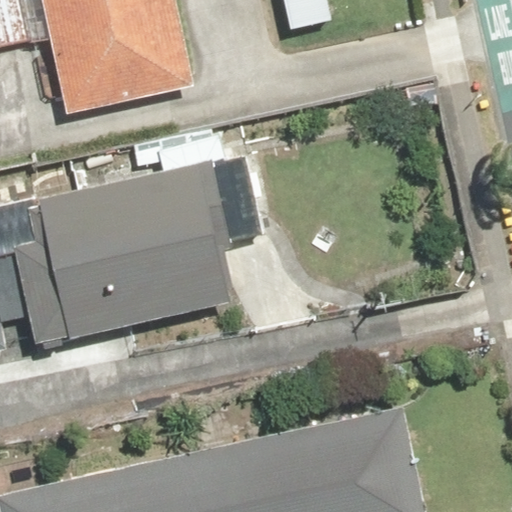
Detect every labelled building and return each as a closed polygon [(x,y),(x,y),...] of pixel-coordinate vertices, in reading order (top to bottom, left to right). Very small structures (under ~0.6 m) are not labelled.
[(32,0),(0,0),(0,48),(40,40),(32,0)] [(41,0),(64,112),(193,86),(175,0),(41,0)] [(202,164),(41,194),(65,324),(227,294),(202,164)] [(0,302),(0,348),(9,347),(0,302)] [(425,511),(404,412),(0,496),(0,511),(425,511)]
